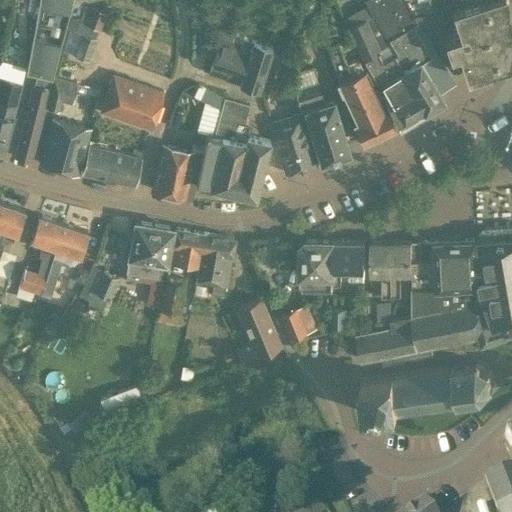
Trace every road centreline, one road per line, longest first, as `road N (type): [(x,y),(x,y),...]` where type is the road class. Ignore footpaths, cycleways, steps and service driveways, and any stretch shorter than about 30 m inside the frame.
road 1 (residential): [(511,93),(266,215),(205,218),(137,206)]
road 2 (residential): [(511,408),(442,470),(394,479),(368,469),(341,435),(322,363)]
road 3 (residential): [(137,206),(182,50),(173,0)]
road 4 (residential): [(137,206),(0,169)]
